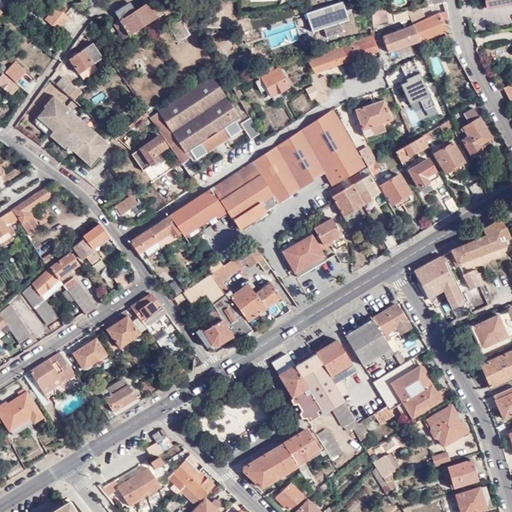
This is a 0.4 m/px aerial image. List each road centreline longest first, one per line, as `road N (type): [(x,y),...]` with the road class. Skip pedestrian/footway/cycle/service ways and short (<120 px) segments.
road 1 (residential): [(119,241),(378,80)]
road 2 (residential): [(392,266),(484,419),(507,511)]
road 3 (residential): [(227,473),(306,425),(256,348)]
road 4 (residential): [(0,376),(149,282)]
road 5 (residential): [(2,136),(101,0)]
road 6 (primary): [(256,348),(392,266)]
road 7 (residential): [(511,130),(468,55),(452,0)]
road 8 (primary): [(392,266),(511,197)]
